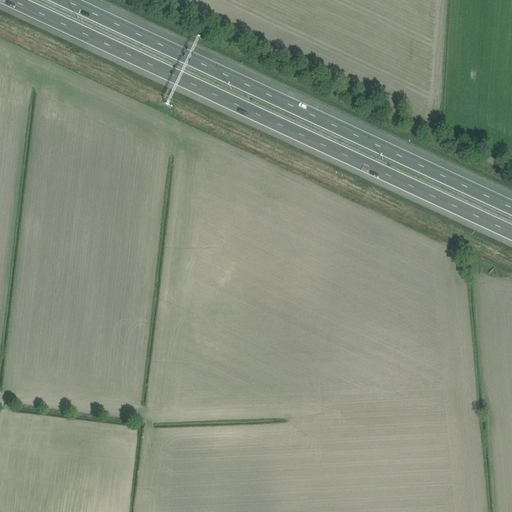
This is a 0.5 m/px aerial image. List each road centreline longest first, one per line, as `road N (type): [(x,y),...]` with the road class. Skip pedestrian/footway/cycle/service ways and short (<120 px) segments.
road 1 (motorway): [(9,0),(511,234)]
road 2 (motorway): [(511,204),(67,0)]
road 3 (track): [(511,169),(146,0)]
road 4 (track): [(0,395),(126,415)]
